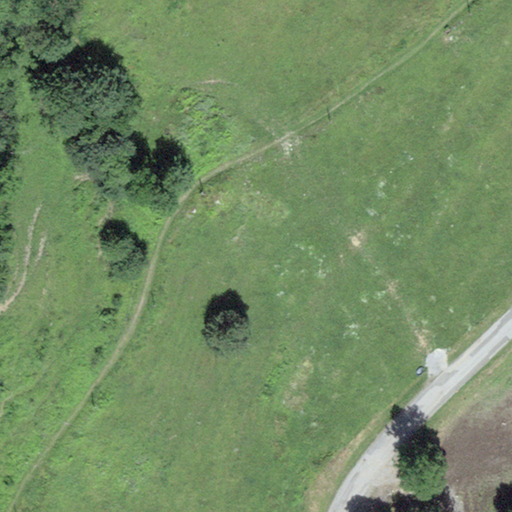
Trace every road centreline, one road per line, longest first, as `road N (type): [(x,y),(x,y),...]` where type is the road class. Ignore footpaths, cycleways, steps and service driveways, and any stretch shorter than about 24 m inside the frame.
road 1 (track): [(14,511),(132,322),(177,202),(209,173),(315,120),(474,0)]
road 2 (tertiary): [(511,323),(406,424),(340,511)]
